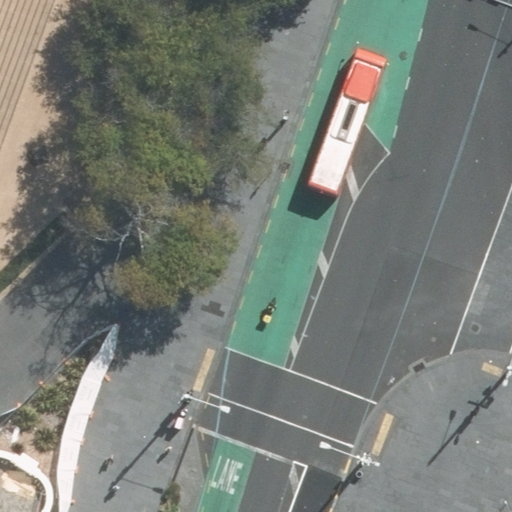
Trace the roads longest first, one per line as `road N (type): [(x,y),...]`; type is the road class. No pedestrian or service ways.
road 1 (tertiary): [(243,511),(393,97)]
road 2 (unclassified): [(511,277),(393,97)]
road 3 (unclassified): [(393,97),(511,157)]
